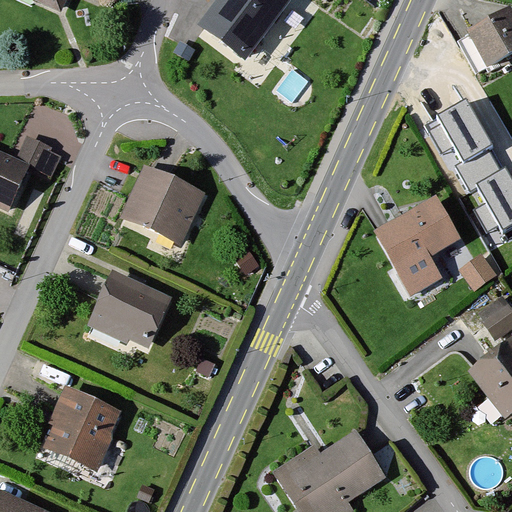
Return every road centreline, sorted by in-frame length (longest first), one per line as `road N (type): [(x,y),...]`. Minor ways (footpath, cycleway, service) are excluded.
road 1 (residential): [(0,361),(127,91)]
road 2 (tertiary): [(302,260),(420,0)]
road 3 (residential): [(290,286),(461,511)]
road 4 (residential): [(127,91),(188,121),(302,260)]
road 5 (tertiary): [(189,511),(290,286)]
road 6 (residential): [(127,91),(0,86)]
